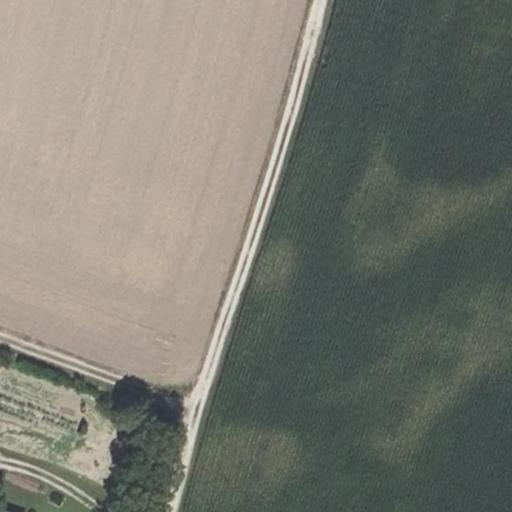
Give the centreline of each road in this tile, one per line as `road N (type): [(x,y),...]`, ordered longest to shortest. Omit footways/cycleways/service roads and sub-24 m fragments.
road 1 (track): [(196,414),(309,0)]
road 2 (track): [(196,414),(0,338)]
